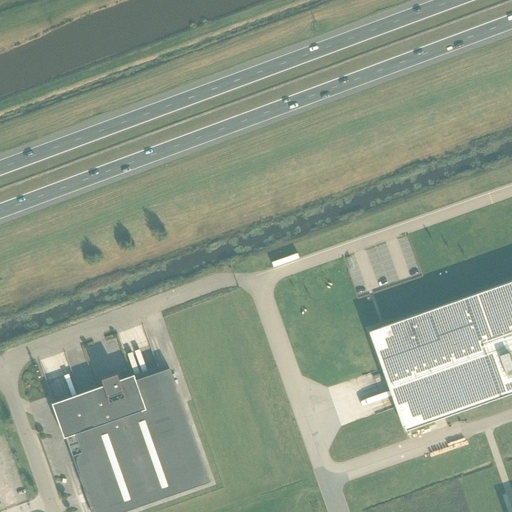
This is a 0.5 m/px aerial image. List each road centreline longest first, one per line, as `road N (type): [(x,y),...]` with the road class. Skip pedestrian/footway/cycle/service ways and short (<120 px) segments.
road 1 (motorway): [(0,211),(511,21)]
road 2 (motorway): [(454,0),(0,168)]
road 3 (unclassified): [(225,279),(0,362)]
road 4 (unclassified): [(52,511),(0,364)]
